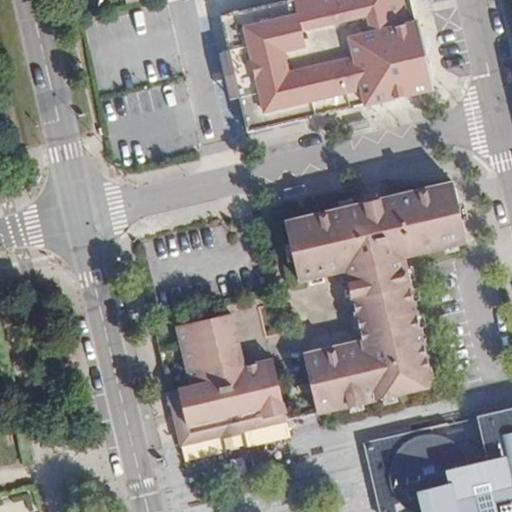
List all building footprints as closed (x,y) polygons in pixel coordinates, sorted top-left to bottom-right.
[(418,20),(417,20),(411,0),(288,0),(282,1),(222,16),(250,131),(366,103),(366,105),(434,89),(418,20)] [(485,174),(291,217),(306,277),(338,269),(355,342),(305,353),(319,413),(466,378),(436,248),(499,233),(485,174)] [(247,366),(232,317),(179,329),(192,386),(169,392),(181,445),(223,436),(224,437),(243,434),(243,431),(289,420),(278,369),(264,373),(261,362),(247,366)] [(276,359),(261,362),(264,373),(278,369),(276,359)] [(431,427),(368,446),(384,511),(401,511),(401,509),(404,509),(408,511),(511,511),(511,410),(478,419),(489,463),(475,467),(470,456),(463,446),(454,440),(448,437),(439,435),(433,435),(431,427)]
